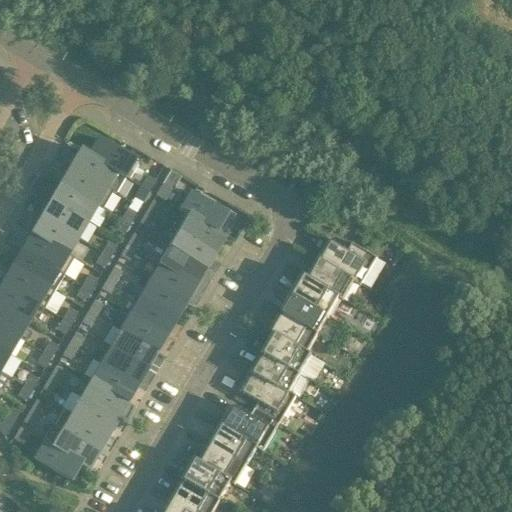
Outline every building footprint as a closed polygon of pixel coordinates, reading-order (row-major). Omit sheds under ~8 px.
[(116,174),(116,175),(124,180),(135,161),(99,141),(90,157),(89,158),(116,174)] [(107,190),(116,175),(116,174),(89,158),(90,157),(82,152),(71,170),(107,190)] [(112,193),(107,190),(71,170),(62,185),(62,186),(97,207),(96,208),(102,211),(112,193)] [(140,187),(148,192),(154,182),(146,177),(140,187)] [(87,224),(96,208),(97,207),(62,186),(62,185),(60,184),(49,203),(51,204),(52,203),(87,224)] [(163,201),(170,190),(162,185),(155,196),(163,201)] [(148,192),(140,187),(133,198),(142,203),(148,192)] [(178,212),(181,214),(182,212),(214,231),(215,230),(224,214),(189,193),(178,212)] [(145,213),(153,218),(160,207),(151,202),(145,213)] [(77,240),(87,224),(52,203),(51,204),(42,220),(77,240)] [(126,209),(120,220),(129,226),(135,215),(126,209)] [(225,236),(215,230),(214,231),(182,212),(181,214),(171,230),(177,233),(177,232),(215,254),(225,236)] [(147,229),(153,218),(145,213),(139,224),(147,229)] [(68,257),(68,256),(77,240),(42,220),(32,236),(68,257)] [(123,236),(129,226),(120,220),(113,231),(123,236)] [(177,232),(177,233),(168,249),(205,270),(215,254),(177,232)] [(132,235),(125,246),(134,251),(140,240),(132,235)] [(58,274),(63,277),(73,259),(68,256),(68,257),(32,236),(23,253),(58,274)] [(319,264),(354,284),(360,288),(377,259),(352,244),(347,252),(327,240),(315,261),(319,264)] [(107,242),(100,254),(109,259),(116,248),(107,242)] [(128,262),(134,251),(125,246),(119,257),(128,262)] [(204,272),(205,270),(168,249),(158,265),(193,286),(202,271),(204,272)] [(49,289),(58,274),(23,253),(13,270),(48,290),(49,289)] [(103,269),(109,259),(100,254),(94,264),(103,269)] [(343,303),(354,284),(319,264),(310,280),(309,281),(340,299),(339,300),(343,303)] [(183,302),(193,286),(158,265),(148,282),(183,302)] [(112,268),(106,279),(115,284),(121,273),(112,268)] [(54,292),(49,289),(48,290),(13,270),(3,286),(38,307),(43,310),(54,292)] [(87,276),(81,287),(90,292),(96,281),(87,276)] [(309,281),(310,280),(306,278),(294,298),(329,318),(339,300),(340,299),(309,281)] [(109,295),(115,284),(106,279),(100,290),(109,295)] [(174,319),(183,302),(148,282),(138,298),(174,319)] [(0,306),(29,323),(38,307),(3,286),(0,291),(0,306)] [(84,302),(90,292),(81,287),(75,297),(84,302)] [(165,334),(174,319),(138,298),(129,315),(166,337),(167,336),(165,334)] [(283,316),(318,336),(329,318),(294,298),(283,316)] [(93,301),(87,313),(95,318),(102,306),(93,301)] [(0,328),(19,340),(29,323),(0,306),(0,328)] [(61,320),(70,325),(77,314),(68,309),(61,320)] [(89,328),(95,318),(87,313),(81,323),(89,328)] [(119,332),(156,354),(166,337),(129,315),(119,332)] [(272,336),(276,338),(276,337),(307,355),(308,354),(318,336),(283,316),(272,336)] [(64,336),(70,325),(61,320),(56,331),(64,336)] [(0,351),(9,357),(19,340),(0,328),(0,351)] [(147,370),(156,354),(119,332),(109,348),(147,370)] [(67,346),(76,351),(82,339),(74,334),(67,346)] [(312,356),(308,354),(307,355),(276,337),(276,338),(265,356),(300,376),(312,356)] [(49,342),(42,353),(51,359),(58,348),(49,342)] [(69,361),(76,351),(67,346),(61,356),(69,361)] [(137,387),(147,370),(109,348),(99,365),(137,387)] [(0,351),(0,372),(9,357),(0,351)] [(44,369),(51,359),(42,353),(36,364),(44,369)] [(265,356),(255,373),(290,393),(300,376),(265,356)] [(136,388),(137,387),(99,365),(90,382),(125,402),(134,387),(136,388)] [(54,368),(47,379),(56,384),(63,373),(54,368)] [(296,397),(290,393),(255,373),(255,374),(250,371),(238,391),(259,403),(255,411),(280,425),(296,397)] [(29,376),(23,387),(31,392),(37,381),(29,376)] [(50,395),(56,384),(47,379),(41,390),(50,395)] [(115,419),(125,402),(90,382),(80,398),(115,419)] [(25,402),(31,392),(23,387),(16,397),(25,402)] [(105,436),(115,419),(80,398),(70,415),(105,436)] [(28,413),(37,418),(44,406),(35,401),(28,413)] [(222,429),(257,449),(257,450),(263,453),(280,425),(255,411),(250,418),(230,406),(218,426),(222,429)] [(0,434),(3,439),(19,413),(10,408),(0,424),(0,434)] [(105,436),(70,415),(63,411),(54,428),(60,431),(96,452),(105,436)] [(31,428),(37,418),(28,413),(22,423),(31,428)] [(19,429),(12,440),(21,445),(28,434),(19,429)] [(247,467),(257,450),(257,449),(222,429),(212,447),(247,467)] [(85,470),(96,452),(60,431),(51,447),(51,448),(78,464),(77,465),(85,470)] [(51,448),(51,447),(43,442),(32,460),(67,481),(77,465),(78,464),(51,448)] [(235,487),(247,467),(212,447),(202,464),(201,465),(232,483),(231,485),(235,487)] [(201,465),(202,464),(198,462),(186,482),(221,502),(231,485),(232,483),(201,465)] [(175,500),(195,511),(214,511),(221,502),(186,482),(175,500)] [(195,511),(175,500),(168,511),(195,511)]
